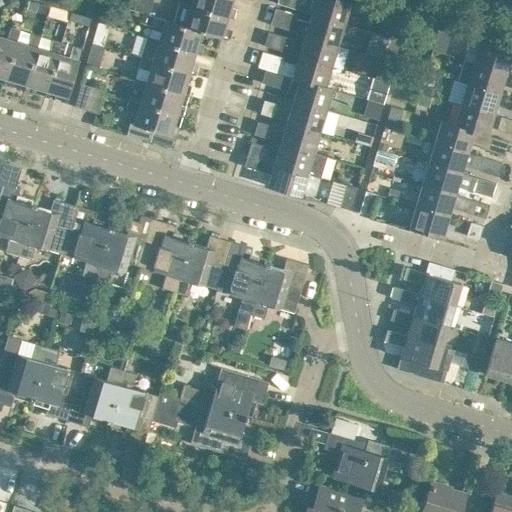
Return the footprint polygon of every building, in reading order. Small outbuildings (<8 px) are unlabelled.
[(148,15),(152,0),(136,0),(133,10),(148,15)] [(229,7),(231,0),(192,0),(191,5),(191,6),(226,17),(233,19),(236,9),(229,7)] [(299,0),(277,0),(276,4),(296,10),(299,0)] [(344,23),(350,3),(341,0),(314,0),(311,13),(344,23)] [(223,28),(226,17),(191,6),(191,5),(179,2),(173,22),(200,32),(227,40),(230,30),(223,28)] [(70,12),(67,20),(89,26),(91,18),(70,12)] [(337,44),(344,23),(311,13),(308,23),(294,19),(295,18),(274,12),(270,25),(304,35),(337,44)] [(197,42),(200,32),(173,22),(153,16),(150,26),(162,29),(158,40),(158,41),(194,52),(194,53),(201,54),(204,44),(197,42)] [(103,46),(109,26),(98,23),(92,43),(103,46)] [(15,42),(16,42),(19,30),(10,27),(6,39),(0,37),(0,76),(5,78),(15,42)] [(292,40),(268,33),(264,46),(288,53),(292,40)] [(36,48),(37,48),(40,37),(30,34),(27,46),(16,42),(15,42),(5,78),(3,84),(13,87),(15,81),(25,84),(26,84),(36,48)] [(331,65),(337,44),(304,35),(298,56),(331,65)] [(191,63),(194,53),(194,52),(158,41),(158,40),(147,37),(140,58),(152,61),(152,62),(188,73),(194,75),(197,65),(191,63)] [(430,52),(456,60),(460,46),(435,38),(430,52)] [(505,72),(511,51),(470,38),(463,60),(505,72)] [(57,54),(57,55),(61,43),(51,40),(48,52),(37,48),(36,48),(26,84),(25,84),(23,90),(33,93),(35,87),(46,90),(57,54)] [(92,43),(87,58),(100,61),(104,47),(103,46),(92,43)] [(374,67),(377,44),(366,43),(363,66),(374,67)] [(65,103),(82,49),(72,46),(68,58),(57,55),(57,54),(46,90),(44,96),(54,99),(56,93),(66,96),(64,103),(65,103)] [(324,87),(331,65),(298,56),(296,65),(282,61),(283,58),(262,52),(257,67),(265,70),(324,87)] [(185,84),(188,73),(152,62),(152,61),(140,58),(137,67),(149,71),(146,82),(182,94),(188,96),(191,86),(185,84)] [(499,93),(505,72),(463,60),(457,81),(466,84),(499,93)] [(332,89),(324,87),(265,70),(261,83),(288,91),(289,88),(296,90),(293,101),(325,111),(332,89)] [(179,105),(182,94),(146,82),(134,78),(131,88),(143,92),(140,103),(176,114),(175,115),(182,117),(185,107),(179,105)] [(84,110),(91,87),(80,84),(73,107),(84,110)] [(493,115),(499,93),(466,84),(460,105),(493,115)] [(96,113),(103,90),(91,87),(84,110),(96,113)] [(366,98),(362,109),(379,115),(383,104),(366,98)] [(137,112),(133,125),(129,123),(126,135),(149,142),(152,130),(176,137),(179,127),(172,125),(175,115),(176,114),(140,103),(128,99),(125,109),(137,112)] [(276,104),(264,100),(260,114),(272,118),(276,104)] [(319,132),(325,111),(293,101),(286,122),(319,132)] [(415,104),(412,117),(425,121),(429,107),(415,104)] [(486,136),(493,115),(460,105),(454,125),(473,132),(486,136)] [(511,135),(511,120),(501,117),(497,131),(511,135)] [(270,125),(257,121),(253,135),(266,139),(270,125)] [(486,136),(473,132),(454,125),(440,121),(434,143),(467,153),(469,145),(503,155),(507,142),(486,136)] [(313,153),(319,132),(286,122),(280,143),(313,153)] [(263,146),(251,143),(247,156),(259,160),(263,146)] [(327,157),(313,153),(280,143),(274,164),(307,174),(320,178),(327,157)] [(501,163),(467,153),(434,143),(428,164),(461,174),(463,166),(497,176),(501,163)] [(300,195),(307,174),(274,164),(259,160),(247,156),(244,166),(271,174),(267,186),(300,195)] [(454,195),(461,174),(428,164),(421,185),(454,195)] [(491,197),(495,184),(475,178),(471,192),(491,197)] [(18,256),(33,205),(16,200),(19,189),(0,183),(0,235),(9,238),(4,252),(18,256)] [(351,211),(357,189),(346,185),(339,207),(351,211)] [(485,219),(489,205),(454,195),(421,185),(415,207),(448,216),(450,208),(464,212),(464,213),(485,219)] [(376,195),(365,191),(358,213),(370,216),(376,195)] [(60,254),(74,206),(53,199),(49,211),(35,207),(36,206),(33,205),(18,256),(31,260),(35,246),(60,254)] [(94,279),(110,227),(93,222),(96,212),(74,206),(60,254),(85,261),(81,275),(94,279)] [(441,237),(448,216),(415,207),(409,228),(441,237)] [(140,266),(154,219),(140,215),(138,222),(130,220),(126,234),(112,230),(113,228),(110,227),(94,279),(107,283),(111,269),(123,273),(127,262),(140,266)] [(174,292),(189,241),(172,236),(175,226),(154,219),(140,266),(165,274),(161,288),(174,292)] [(478,240),(482,226),(470,222),(466,236),(478,240)] [(216,289),(230,242),(209,236),(206,248),(191,243),(192,242),(189,241),(174,292),(187,296),(191,282),(216,289)] [(251,315),(265,264),(249,259),(252,248),(230,242),(216,289),(242,297),(237,311),(251,315)] [(294,313),(308,265),(286,258),(282,271),(268,266),(268,265),(265,264),(251,315),(264,319),(268,305),(294,313)] [(448,280),(451,269),(428,262),(425,273),(405,268),(402,279),(421,284),(418,294),(454,305),(460,284),(448,280)] [(454,305),(418,294),(399,288),(396,299),(415,305),(412,315),(448,326),(454,305)] [(442,346),(448,326),(412,315),(393,309),(390,320),(409,326),(406,336),(442,346)] [(452,349),(442,346),(406,336),(387,330),(383,341),(403,347),(399,357),(414,362),(410,372),(408,371),(408,372),(442,383),(443,382),(439,381),(442,369),(447,367),(452,349)] [(31,399),(47,347),(34,344),(29,358),(18,354),(22,340),(9,336),(1,360),(0,363),(0,411),(1,411),(3,404),(10,407),(15,393),(29,397),(28,398),(31,399)] [(505,380),(511,357),(511,343),(495,338),(484,374),(505,380)] [(66,421),(81,373),(55,365),(59,351),(47,347),(31,399),(48,404),(45,414),(66,421)] [(151,420),(158,396),(132,388),(141,359),(128,355),(123,370),(108,422),(124,427),(121,437),(143,444),(151,420)] [(108,422),(123,370),(110,366),(106,380),(81,373),(66,421),(88,427),(91,415),(105,420),(105,421),(108,422)] [(262,404),(268,382),(220,368),(213,394),(183,385),(180,398),(246,418),(251,401),(262,404)] [(245,460),(251,440),(251,438),(240,434),(244,420),(246,421),(246,418),(180,398),(159,392),(158,396),(151,420),(175,427),(179,412),(197,417),(190,443),(245,460)] [(366,444),(327,434),(323,448),(339,453),(332,476),(378,489),(387,459),(364,452),(366,444)] [(259,468),(247,464),(243,478),(255,482),(259,468)] [(458,511),(464,494),(430,484),(424,504),(412,501),(408,511),(458,511)] [(358,511),(363,497),(327,487),(324,498),(314,495),(311,506),(306,504),(304,511),(358,511)] [(511,511),(511,496),(495,491),(489,511),(511,511)]
